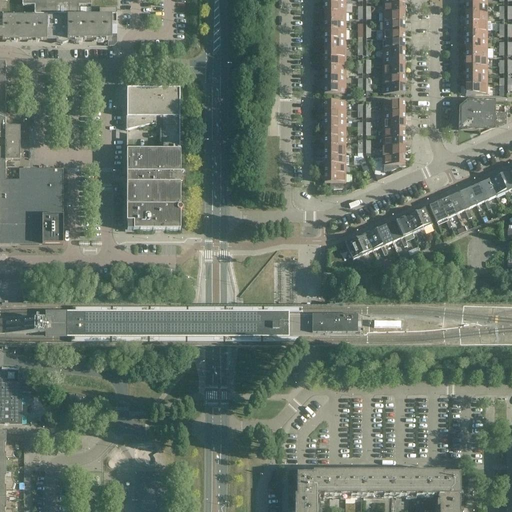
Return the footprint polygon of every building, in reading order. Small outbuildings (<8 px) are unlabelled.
[(116,27),(116,9),(99,9),(99,15),(79,15),(79,6),(91,6),(90,0),(21,0),(22,6),(34,6),(34,15),(2,15),(2,26),(0,26),(0,40),(2,40),(2,42),(9,42),(11,40),(12,40),(13,40),(14,40),(15,40),(16,40),(17,42),(31,42),(32,40),(33,40),(34,40),(35,40),(36,40),(38,40),(39,42),(56,42),(56,44),(62,46),(68,44),(68,42),(74,42),(75,40),(76,40),(78,40),(81,40),(82,42),(96,42),(97,40),(98,40),(99,40),(100,40),(101,40),(104,42),(110,42),(110,44),(116,44),(116,36),(115,35),(115,28),(116,27)] [(345,14),(345,5),(324,5),(324,14),(345,14)] [(404,14),(404,5),(382,5),(382,14),(404,14)] [(487,14),(487,5),(465,5),(465,14),(487,14)] [(345,23),(345,14),(324,14),(324,23),(345,23)] [(404,23),(404,14),(382,14),(382,23),(404,23)] [(487,23),(487,14),(465,14),(465,23),(487,23)] [(345,32),(345,23),(324,23),(324,32),(345,32)] [(404,32),(404,23),(382,23),(382,32),(404,32)] [(487,32),(487,23),(465,23),(465,32),(487,32)] [(345,41),(345,32),(324,32),(324,41),(345,41)] [(404,41),(404,32),(382,32),(382,41),(404,41)] [(487,41),(487,32),(465,32),(465,41),(487,41)] [(345,50),(345,41),(324,41),(324,50),(345,50)] [(404,50),(404,41),(382,41),(382,50),(404,50)] [(487,50),(487,41),(465,41),(465,50),(487,50)] [(345,59),(345,50),(324,50),(324,59),(345,59)] [(404,59),(404,50),(382,50),(382,59),(404,59)] [(487,59),(487,50),(465,50),(465,59),(487,59)] [(345,68),(345,59),(324,59),(324,68),(345,68)] [(404,68),(404,59),(382,59),(382,68),(404,68)] [(487,68),(487,59),(465,59),(465,68),(487,68)] [(5,116),(5,106),(5,96),(5,95),(5,85),(5,84),(5,74),(5,73),(5,62),(0,62),(0,160),(20,161),(20,127),(5,127),(5,117),(5,116)] [(345,77),(345,68),(324,68),(324,77),(345,77)] [(404,77),(404,68),(382,68),(382,77),(404,77)] [(487,77),(487,68),(465,68),(465,77),(487,77)] [(345,86),(345,77),(324,77),(324,86),(345,86)] [(404,86),(404,77),(382,77),(382,86),(404,86)] [(487,86),(487,77),(465,77),(465,86),(487,86)] [(345,96),(345,86),(324,86),(324,96),(345,96)] [(404,96),(404,86),(382,86),(382,96),(404,96)] [(487,96),(487,86),(465,86),(465,96),(487,96)] [(153,126),(153,116),(158,116),(158,146),(174,146),(174,116),(180,116),(180,92),(126,92),(126,106),(126,108),(127,108),(127,116),(126,116),(126,131),(153,126)] [(345,112),(345,103),(324,103),(324,112),(345,112)] [(404,112),(404,103),(382,103),(382,112),(404,112)] [(504,125),(504,115),(493,113),(493,103),(459,103),(459,132),(477,133),(480,136),(493,130),(498,127),(504,125)] [(345,121),(345,112),(324,112),(324,121),(345,121)] [(404,121),(404,112),(382,112),(382,121),(404,121)] [(345,130),(345,121),(324,121),(324,130),(345,130)] [(404,130),(404,121),(382,121),(382,130),(404,130)] [(345,139),(345,130),(324,130),(324,139),(345,139)] [(404,139),(404,130),(382,130),(382,139),(404,139)] [(345,148),(345,139),(324,139),(324,148),(345,148)] [(404,148),(404,139),(382,139),(382,148),(404,148)] [(345,157),(345,148),(324,148),(324,157),(345,157)] [(404,157),(404,148),(382,148),(382,157),(404,157)] [(180,208),(180,152),(126,152),(126,175),(127,175),(127,185),(126,185),(126,224),(127,224),(127,232),(180,232),(180,213),(181,213),(181,212),(182,212),(182,211),(182,210),(181,209),(180,208)] [(345,166),(345,157),(324,157),(324,166),(345,166)] [(404,167),(404,157),(382,157),(382,167),(404,167)] [(0,245),(63,246),(63,171),(19,171),(19,182),(5,182),(5,161),(0,161),(0,245)] [(345,175),(345,166),(324,166),(324,175),(345,175)] [(511,191),(511,181),(508,172),(498,177),(506,194),(507,193),(511,191)] [(345,185),(345,175),(324,175),(324,185),(330,185),(330,191),(342,191),(342,185),(345,185)] [(506,194),(498,177),(488,181),(496,198),(504,194),(506,199),(509,197),(507,193),(506,194)] [(496,198),(488,181),(478,185),(486,203),(488,202),(496,198)] [(486,203),(478,185),(469,190),(476,207),(484,203),(486,207),(489,206),(488,202),(486,203)] [(476,207),(469,190),(459,194),(466,211),(468,211),(476,207)] [(466,211),(459,194),(449,198),(456,216),(465,212),(467,216),(470,215),(468,211),(466,211)] [(456,216),(449,198),(439,203),(446,220),(448,219),(456,216)] [(446,220),(439,203),(429,207),(436,224),(445,221),(447,225),(450,223),(448,219),(446,220)] [(432,226),(424,209),(414,214),(422,231),(423,230),(432,226)] [(422,231),(414,214),(404,218),(412,235),(420,232),(422,236),(425,234),(423,230),(422,231)] [(412,235),(404,218),(394,222),(402,240),(404,239),(412,235)] [(402,240),(394,222),(385,227),(392,244),(400,240),(402,244),(405,243),(404,239),(402,240)] [(392,244),(385,227),(375,231),(382,248),(384,248),(392,244)] [(382,248),(375,231),(365,236),(372,253),(381,249),(382,253),(386,252),(384,248),(382,248)] [(372,253),(365,236),(355,240),(362,257),(364,256),(372,253)] [(362,257),(355,240),(345,244),(352,262),(361,258),(363,262),(366,260),(364,256),(362,257)] [(278,311),(266,311),(264,311),(264,317),(265,317),(265,320),(264,320),(251,320),(251,331),(264,331),(265,331),(265,338),(278,338),(278,343),(286,343),(286,338),(296,338),(296,330),(296,322),(296,314),(278,314),(278,311)] [(45,320),(1,320),(1,313),(0,312),(0,344),(1,344),(1,334),(45,334),(45,331),(45,327),(45,320)] [(325,316),(312,316),(312,334),(325,334),(357,334),(357,316),(325,316)] [(0,425),(22,426),(22,396),(21,396),(21,393),(31,393),(31,383),(27,382),(27,378),(22,378),(22,374),(18,374),(18,383),(4,383),(4,373),(0,373),(0,425)] [(94,415),(94,399),(94,398),(92,399),(90,399),(88,399),(85,398),(83,397),(80,396),(78,395),(76,395),(75,395),(73,395),(71,395),(69,395),(69,412),(76,415),(94,415)] [(14,452),(12,446),(5,446),(5,435),(0,435),(0,468),(5,468),(5,458),(12,458),(14,452)] [(12,490),(14,484),(12,478),(5,478),(5,468),(0,468),(0,500),(5,501),(5,490),(12,490)] [(345,497),(345,474),(329,474),(328,473),(327,473),(327,472),(326,472),(325,472),(324,473),(323,474),(312,474),(312,476),(312,497),(318,497),(323,497),(323,499),(340,499),(340,497),(345,497)] [(378,497),(378,476),(378,474),(366,474),(366,473),(365,472),(364,472),(363,472),(362,473),(361,474),(345,474),(345,497),(350,497),(350,499),(361,499),(372,499),(372,497),(378,497)] [(410,497),(410,474),(394,474),(393,473),(392,472),(391,472),(390,472),(390,473),(389,473),(389,474),(378,474),(378,476),(378,497),(383,497),(383,499),(405,499),(405,497),(410,497)] [(443,497),(443,476),(443,474),(432,474),(431,473),(430,472),(429,472),(428,472),(427,473),(427,474),(410,474),(410,497),(415,497),(415,499),(432,499),(432,497),(438,497),(443,497)] [(312,497),(312,476),(296,476),(296,497),(312,497)] [(460,497),(459,476),(443,476),(443,497),(460,497)] [(318,511),(319,503),(318,503),(318,497),(312,497),(296,497),(294,497),(294,509),(293,509),(293,510),(292,511),(318,511)] [(463,511),(464,511),(463,510),(463,509),(462,509),(462,508),(460,508),(460,497),(443,497),(438,497),(438,503),(436,503),(436,511),(463,511)] [(12,511),(5,511),(5,501),(0,500),(0,511),(12,511)]
